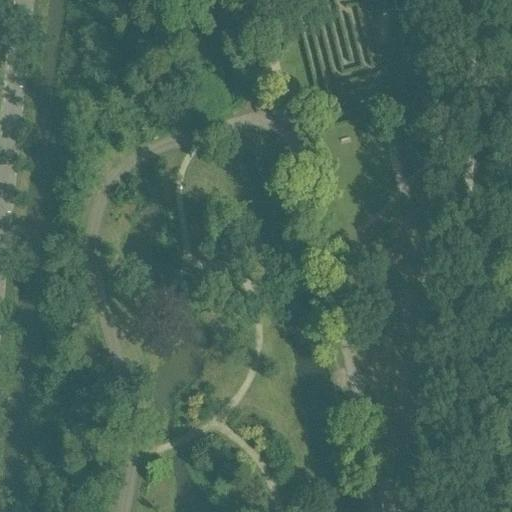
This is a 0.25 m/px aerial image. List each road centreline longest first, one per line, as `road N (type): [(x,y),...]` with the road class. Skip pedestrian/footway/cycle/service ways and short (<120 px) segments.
road 1 (track): [(123,511),(136,425),(93,282),(95,223),(115,174),(203,132)]
road 2 (track): [(467,107),(460,511)]
road 3 (track): [(325,267),(387,511)]
road 4 (tertiary): [(0,213),(21,0)]
road 5 (track): [(286,113),(325,267)]
